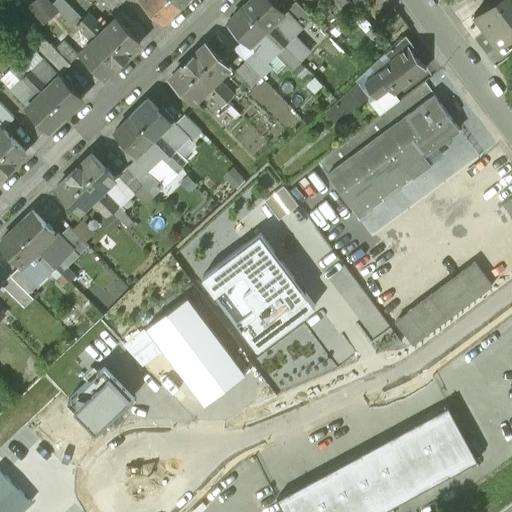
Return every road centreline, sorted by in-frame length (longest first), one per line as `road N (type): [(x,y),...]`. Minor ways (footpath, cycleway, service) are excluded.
road 1 (residential): [(221,0),(0,205)]
road 2 (residential): [(418,0),(509,124)]
